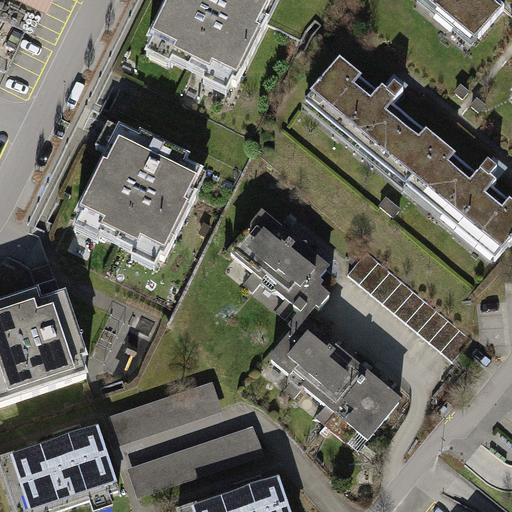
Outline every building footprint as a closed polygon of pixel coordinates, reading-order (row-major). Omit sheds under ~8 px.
[(58,0),(10,0),(49,18),(58,0)] [(284,0),(175,0),(149,57),(238,99),(284,0)] [(511,17),(511,4),(506,0),(434,0),(491,44),(511,17)] [(416,192),(449,149),(399,110),(407,100),(393,89),(387,97),(369,84),(372,80),(349,62),(311,111),(416,192)] [(221,171),(128,126),(115,152),(76,232),(169,276),(221,171)] [(464,160),(449,149),(416,192),(506,262),(511,254),(511,201),(500,192),(507,183),(492,171),(484,181),(461,164),(464,160)] [(233,261),(256,280),(294,233),(270,214),(233,261)] [(256,280),(280,300),(318,253),(294,233),(256,280)] [(280,300),(307,321),(345,274),(318,253),(280,300)] [(370,257),(351,280),(454,367),(473,343),(370,257)] [(34,299),(0,310),(0,413),(102,380),(71,287),(34,299)] [(308,394),(344,350),(307,321),(295,334),(298,337),(274,366),(308,394)] [(344,424),(356,410),(351,406),(375,376),(344,350),(308,394),(344,424)] [(411,406),(375,376),(351,406),(356,410),(362,415),(353,426),(378,446),(411,406)] [(131,443),(224,410),(215,383),(121,416),(131,443)] [(110,430),(5,462),(20,511),(80,511),(95,507),(96,511),(119,511),(125,510),(122,499),(131,496),(110,430)] [(297,511),(288,481),(188,511),(297,511)]
